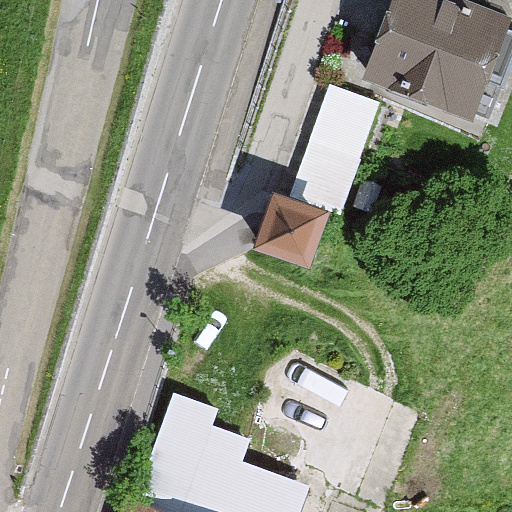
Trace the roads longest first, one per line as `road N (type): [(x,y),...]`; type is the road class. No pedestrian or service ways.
road 1 (residential): [(219,0),(58,511)]
road 2 (unclassified): [(93,0),(0,396)]
